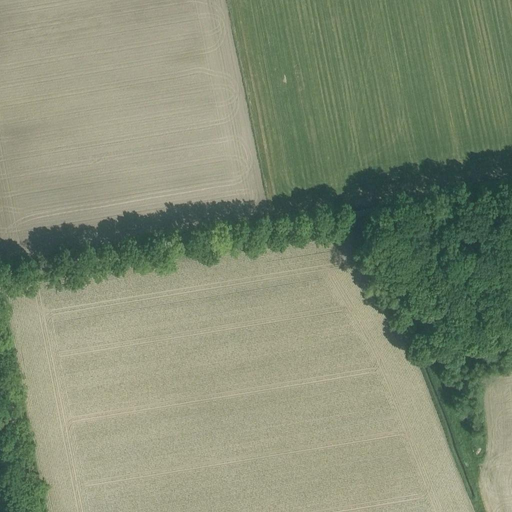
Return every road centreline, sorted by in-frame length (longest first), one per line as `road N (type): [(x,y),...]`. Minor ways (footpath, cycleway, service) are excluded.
road 1 (unclassified): [(0,272),(511,188)]
road 2 (unclassified): [(28,511),(0,357)]
